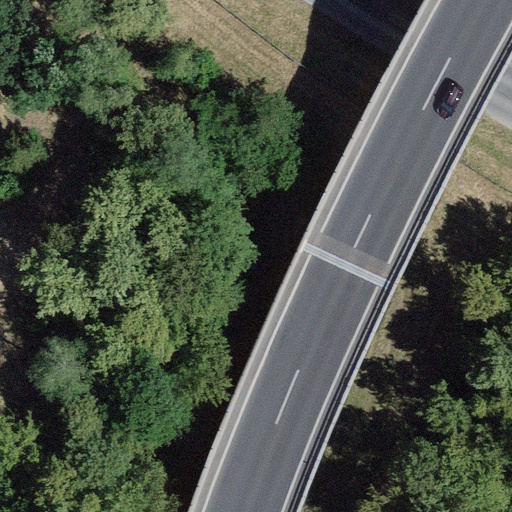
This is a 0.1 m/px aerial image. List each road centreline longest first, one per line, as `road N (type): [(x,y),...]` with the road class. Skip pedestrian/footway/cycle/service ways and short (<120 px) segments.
road 1 (motorway): [(482,0),(347,266),(244,511)]
road 2 (unclassified): [(363,0),(511,94)]
